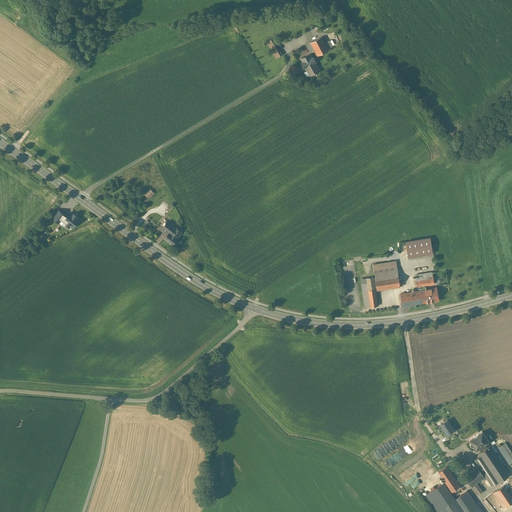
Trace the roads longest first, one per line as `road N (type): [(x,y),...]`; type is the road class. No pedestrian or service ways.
road 1 (secondary): [(253,308),(200,283),(0,141)]
road 2 (unclassified): [(0,391),(148,402),(253,308)]
road 3 (unclassified): [(489,511),(418,411),(404,321)]
road 4 (track): [(14,151),(95,50),(107,0)]
road 5 (secondary): [(404,321),(297,320),(253,308)]
